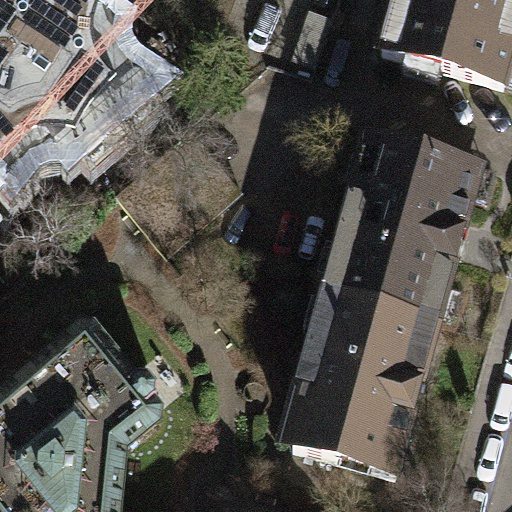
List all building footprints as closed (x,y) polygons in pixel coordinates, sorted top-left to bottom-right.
[(126,25),(128,9),(115,0),(0,0),(0,161),(18,179),(34,159),(53,151),(74,154),(170,72),(146,58),(128,41),(126,25)] [(511,0),(395,0),(380,53),(503,89),(511,55),(511,0)] [(189,134),(114,199),(167,261),(243,195),(189,134)] [(368,137),(322,293),(438,327),(483,170),(368,137)] [(310,395),(291,453),(393,483),(438,327),(322,293),(305,353),(310,395)] [(117,511),(122,453),(157,423),(157,412),(152,405),(157,400),(157,388),(148,380),(137,379),(134,382),(91,332),(79,332),(0,399),(0,511),(117,511)]
